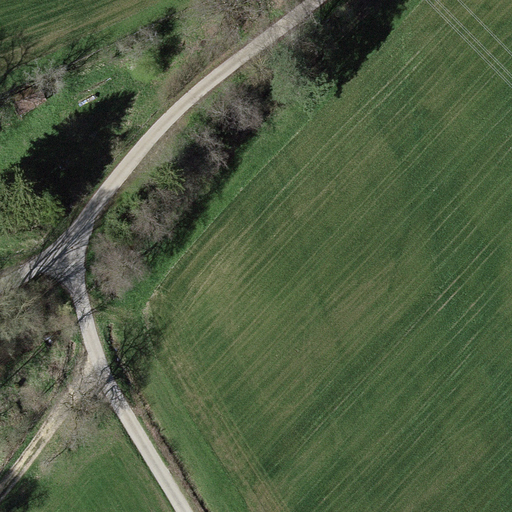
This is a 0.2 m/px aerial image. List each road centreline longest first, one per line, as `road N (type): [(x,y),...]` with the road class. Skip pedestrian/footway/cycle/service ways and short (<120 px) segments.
road 1 (track): [(0,284),(66,250),(165,121),(314,0)]
road 2 (track): [(66,250),(97,367),(183,511)]
road 3 (track): [(0,497),(97,367)]
